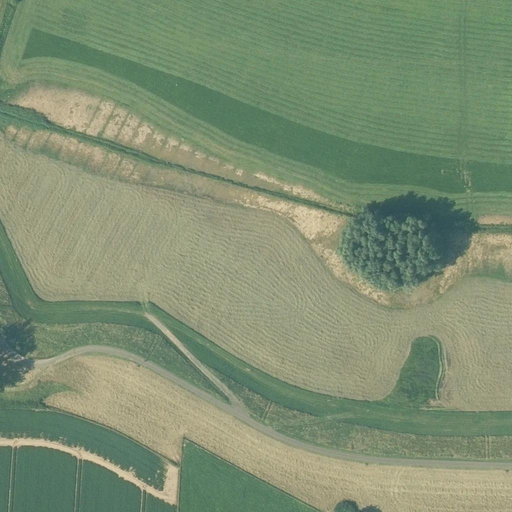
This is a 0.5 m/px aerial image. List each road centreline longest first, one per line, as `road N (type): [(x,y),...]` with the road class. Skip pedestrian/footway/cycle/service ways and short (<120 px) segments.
road 1 (unclassified): [(511,467),(378,460),(302,446),(130,355),(89,348),(26,364),(0,335)]
road 2 (track): [(237,414),(233,398),(144,313)]
